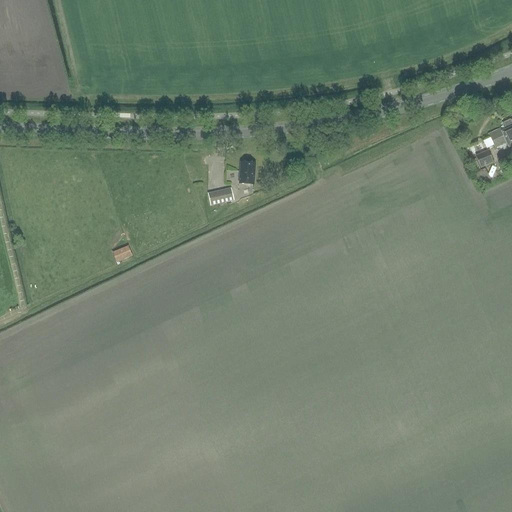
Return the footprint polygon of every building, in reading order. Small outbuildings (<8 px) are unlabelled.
[(489,134),(495,145),(506,140),(509,147),(511,146),(511,120),(510,120),(505,122),(504,125),(506,130),(503,131),(502,128),(489,134)] [(488,151),(476,156),(481,168),(493,163),(488,151)] [(480,170),(476,159),(470,161),(475,172),(480,170)] [(255,164),(241,163),(240,184),(254,185),(255,164)] [(475,173),(477,178),(487,174),(485,169),(475,173)] [(231,188),(208,194),(211,206),(234,200),(231,188)] [(128,246),(113,253),(117,263),(133,256),(128,246)]
